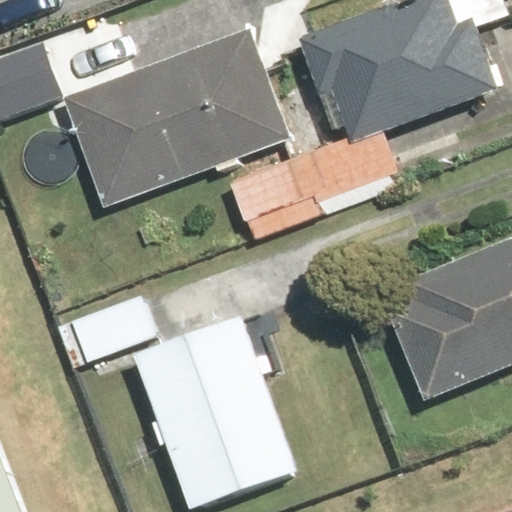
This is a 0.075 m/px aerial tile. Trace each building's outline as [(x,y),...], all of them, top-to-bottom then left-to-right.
[(415,197),(396,135),(399,133),(511,97),(511,66),(501,30),(511,26),(511,0),(447,0),(327,38),(361,146),(243,183),(262,245),(415,197)] [(262,35),(78,97),(117,210),(300,148),(262,35)] [(417,319),(449,400),(511,375),(511,249),(432,281),(443,309),(417,319)] [(155,297),(86,322),(101,365),(171,340),(155,297)] [(265,321),(155,355),(202,511),(213,511),(314,482),(265,321)] [(20,511),(0,454),(0,511),(20,511)]
